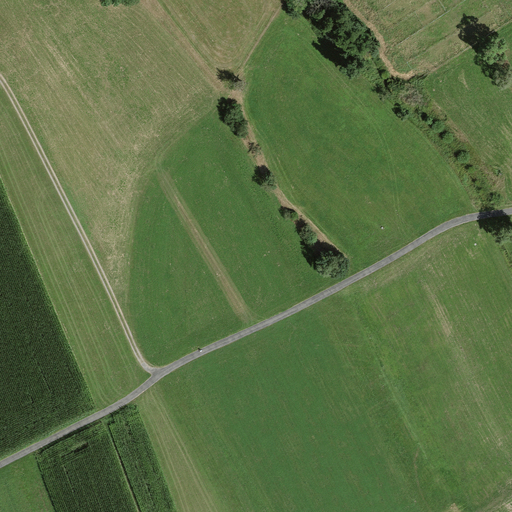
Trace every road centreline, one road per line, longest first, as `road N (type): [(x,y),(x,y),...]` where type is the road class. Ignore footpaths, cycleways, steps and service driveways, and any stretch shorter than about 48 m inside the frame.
road 1 (track): [(511,210),(448,225),(0,468)]
road 2 (track): [(163,373),(146,367),(0,79)]
